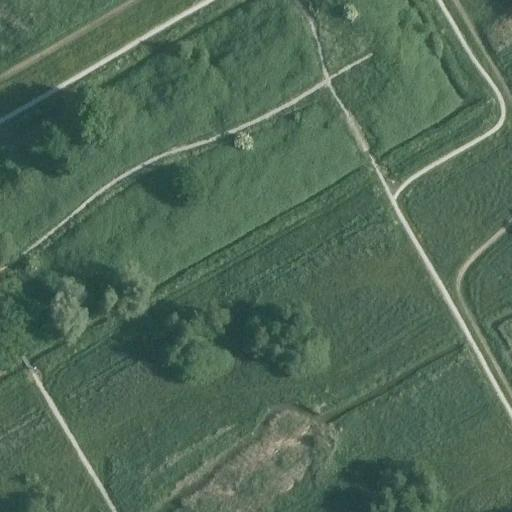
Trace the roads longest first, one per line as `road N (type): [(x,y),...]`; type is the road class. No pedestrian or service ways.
road 1 (unknown): [(511,397),(455,292),(458,279),(511,225)]
road 2 (unknown): [(0,80),(135,0)]
